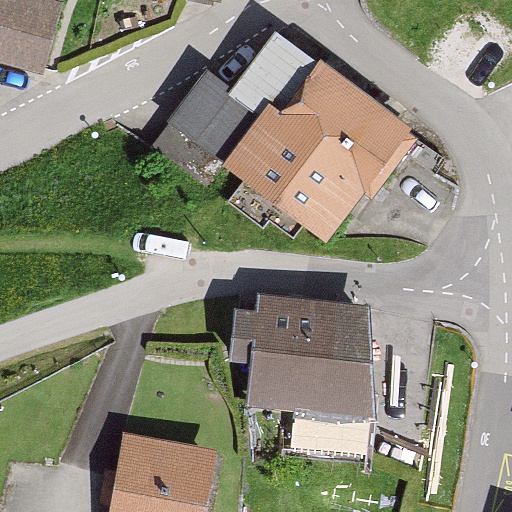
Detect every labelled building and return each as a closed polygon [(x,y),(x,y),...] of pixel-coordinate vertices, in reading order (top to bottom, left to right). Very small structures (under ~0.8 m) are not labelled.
[(0,0),(0,72),(44,84),(64,11),(37,4),(38,0),(0,0)] [(176,0),(222,11),(224,0),(176,0)] [(511,34),(478,10),(447,53),(496,88),(511,64),(511,34)] [(217,74),(157,154),(212,195),(233,168),(340,248),(426,134),(289,32),(243,93),(217,74)] [(256,313),(233,312),(231,364),(253,365),(250,417),(372,422),(376,303),(257,298),(256,313)] [(206,511),(218,450),(123,432),(108,511),(206,511)]
